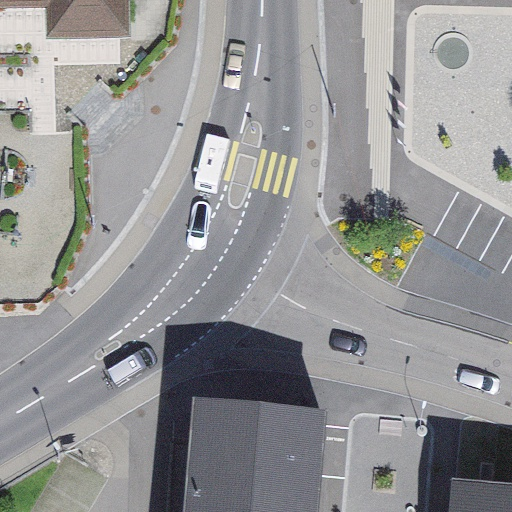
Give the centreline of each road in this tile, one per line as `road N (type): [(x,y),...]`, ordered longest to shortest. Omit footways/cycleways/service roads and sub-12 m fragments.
road 1 (tertiary): [(511,385),(348,325),(204,259)]
road 2 (primary): [(261,0),(244,165),(204,259)]
road 3 (primary): [(204,259),(100,357),(0,422)]
